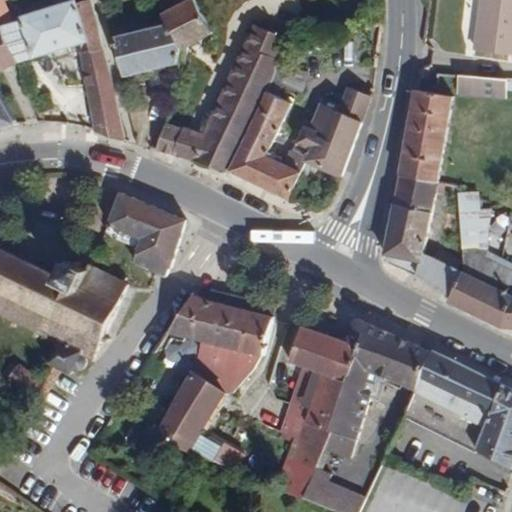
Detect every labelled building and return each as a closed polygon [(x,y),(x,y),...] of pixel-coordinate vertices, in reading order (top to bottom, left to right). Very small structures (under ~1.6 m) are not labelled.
[(94,11),(90,0),(84,0),(75,2),(74,0),(60,0),(28,9),(30,15),(20,19),(18,14),(11,0),(0,0),(0,12),(4,20),(21,56),(81,40),(93,91),(92,130),(106,135),(123,140),(116,103),(105,56),(94,11)] [(199,0),(172,0),(164,4),(167,11),(180,40),(212,26),(205,10),(199,0)] [(511,49),(511,0),(486,0),(484,48),(511,49)] [(183,45),(180,40),(167,11),(124,13),(134,64),(179,60),(183,45)] [(213,123),(199,151),(237,165),(250,136),(280,73),(283,41),(299,38),(296,25),(282,28),(281,25),(283,21),(268,15),(265,20),(260,18),(213,123)] [(4,20),(0,21),(0,32),(14,60),(21,56),(4,20)] [(0,53),(6,64),(14,60),(0,32),(0,53)] [(311,74),(320,55),(292,42),(283,60),(311,74)] [(489,97),(508,103),(510,97),(511,91),(511,87),(457,70),(452,85),(489,97)] [(274,143),(304,84),(280,73),(250,136),(237,165),(296,193),(315,154),(347,169),(377,90),(353,80),(343,101),(328,94),(319,112),(313,110),(297,146),(294,145),(291,151),(274,143)] [(451,90),(423,82),(407,165),(443,173),(456,121),(462,94),(451,90)] [(7,96),(0,83),(0,124),(20,121),(7,96)] [(192,116),(168,109),(167,117),(189,124),(192,116)] [(189,124),(183,145),(199,151),(213,123),(192,116),(189,124)] [(161,139),(177,143),(183,145),(189,124),(167,117),(161,139)] [(424,267),(431,275),(456,289),(464,270),(464,268),(427,250),(441,184),(447,185),(449,174),(443,173),(407,165),(391,248),(399,261),(424,267)] [(469,177),(466,221),(464,268),(464,270),(456,289),(454,296),(507,321),(511,321),(511,288),(511,287),(511,261),(494,252),(491,259),(483,256),(484,231),(486,221),(492,201),(483,198),(483,181),(469,177)] [(176,266),(195,213),(129,185),(112,223),(118,229),(144,236),(138,252),(166,262),(176,266)] [(74,253),(65,271),(0,239),(0,303),(40,323),(36,330),(47,335),(44,341),(51,344),(38,370),(17,355),(8,367),(27,380),(40,390),(44,381),(49,371),(57,372),(63,370),(69,367),(76,360),(82,363),(89,349),(103,355),(137,273),(96,256),(87,252),(84,257),(74,253)] [(166,330),(260,359),(277,321),(211,299),(190,292),(166,330)] [(439,346),(362,312),(354,336),(363,339),(342,392),(324,439),(350,449),(383,366),(422,380),(439,346)] [(342,392),(363,339),(354,336),(310,320),(296,358),(310,362),(321,366),(315,381),(318,382),(312,397),(317,400),(316,402),(302,440),(297,454),(316,461),(317,459),(324,439),(342,392)] [(462,351),(459,355),(439,346),(422,380),(413,397),(455,425),(479,442),(481,439),(510,379),(462,351)] [(310,362),(298,396),(316,402),(317,400),(312,397),(318,382),(315,381),(321,366),(310,362)] [(203,423),(205,420),(222,386),(191,369),(173,403),(160,426),(193,442),(215,452),(224,434),(203,423)] [(511,379),(510,379),(481,439),(511,455),(511,379)] [(287,424),(301,431),(298,438),(302,440),(316,402),(298,396),(297,397),(287,424)] [(439,456),(447,439),(423,426),(411,450),(435,463),(439,456)] [(298,438),(292,452),(297,454),(302,440),(298,438)] [(332,475),(335,466),(317,459),(316,461),(304,491),(353,511),(354,511),(366,489),(332,475)]
